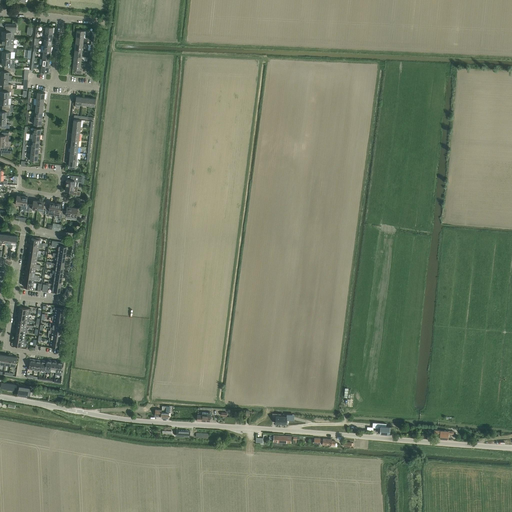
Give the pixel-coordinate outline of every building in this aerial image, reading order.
[(3,31),(2,38),(8,38),(11,38),(14,38),(15,32),(17,32),(17,29),(17,27),(17,24),(13,24),(12,29),(7,28),(6,32),(6,31),(3,31)] [(2,38),(2,44),(6,44),(6,48),(14,48),(14,45),(14,38),(11,38),(8,38),(2,38)] [(2,51),(2,58),(11,58),(12,52),(14,52),(14,48),(6,48),(5,51),(4,51),(2,51)] [(2,58),(2,64),(5,64),(5,68),(10,68),(11,68),(13,68),(15,68),(15,66),(15,65),(15,58),(11,58),(2,58)] [(74,62),(73,69),(77,69),(77,72),(78,73),(81,73),(81,72),(82,69),(81,69),(81,63),(74,62)] [(0,71),(0,78),(9,78),(13,78),(13,76),(9,76),(10,72),(12,72),(12,71),(13,71),(14,71),(15,71),(15,69),(14,69),(15,68),(13,68),(11,68),(10,68),(5,68),(4,71),(3,71),(0,71)] [(0,78),(0,79),(0,84),(4,84),(4,88),(12,88),(12,84),(9,84),(9,82),(9,81),(13,81),(13,78),(9,78),(0,78)] [(0,91),(0,98),(7,98),(9,98),(11,98),(12,98),(12,96),(11,96),(9,96),(10,92),(11,92),(12,88),(4,88),(3,91),(0,91)] [(89,106),(90,98),(77,97),(76,104),(89,106)] [(0,98),(0,104),(3,104),(2,108),(10,108),(10,104),(9,104),(9,98),(7,98),(0,98)] [(0,110),(0,117),(7,118),(7,116),(9,116),(9,112),(10,112),(10,108),(2,108),(2,111),(0,110)] [(0,117),(0,124),(2,124),(2,128),(9,128),(9,124),(7,124),(7,118),(0,117)] [(0,140),(9,141),(9,136),(9,135),(9,133),(2,132),(1,135),(0,135),(0,140)] [(9,142),(9,141),(0,140),(0,146),(1,147),(1,150),(8,151),(9,145),(9,143),(9,142)] [(69,165),(69,167),(70,167),(74,168),(74,166),(77,166),(77,163),(79,163),(79,159),(77,159),(75,159),(70,158),(70,159),(69,165)] [(67,179),(66,185),(71,186),(75,186),(78,187),(79,183),(83,183),(83,177),(76,176),(71,175),(71,180),(70,180),(67,179)] [(66,185),(65,191),(70,191),(70,194),(77,195),(80,196),(81,191),(78,191),(78,187),(75,186),(71,186),(66,185)] [(11,202),(10,206),(12,207),(16,207),(16,206),(16,204),(17,204),(21,205),(23,196),(17,195),(16,201),(13,201),(13,203),(11,202)] [(21,206),(21,209),(26,210),(26,211),(29,212),(30,205),(27,204),(28,197),(23,196),(21,205),(21,206)] [(30,205),(29,212),(32,212),(33,209),(38,210),(39,201),(34,200),(33,205),(30,205)] [(39,201),(38,210),(40,210),(40,211),(42,213),(42,214),(43,214),(46,214),(47,206),(44,206),(45,202),(39,201)] [(47,206),(46,214),(54,215),(56,204),(56,203),(51,203),(50,206),(47,206)] [(56,204),(54,215),(55,215),(58,216),(60,217),(59,218),(62,219),(62,218),(63,211),(61,211),(62,204),(56,203),(56,204)] [(63,211),(62,218),(63,218),(71,219),(73,207),(72,207),(67,206),(67,212),(64,211),(63,211)] [(73,207),(71,219),(80,220),(81,213),(80,213),(80,212),(79,212),(78,211),(78,208),(73,207)] [(50,240),(50,244),(52,244),(52,245),(52,246),(59,247),(59,248),(59,250),(58,250),(67,252),(67,251),(67,246),(65,246),(66,243),(60,242),(59,242),(53,241),(50,240)] [(25,281),(24,287),(27,287),(26,289),(34,290),(35,288),(33,288),(34,283),(25,281)] [(44,284),(43,292),(48,292),(49,287),(53,288),(52,291),(52,293),(58,294),(58,292),(60,292),(61,287),(53,286),(49,285),(46,285),(45,285),(44,284)] [(1,383),(1,389),(14,391),(15,389),(15,386),(15,385),(6,383),(1,383)] [(20,386),(18,395),(27,397),(28,392),(31,392),(32,388),(29,387),(20,386)] [(155,413),(155,416),(157,417),(161,417),(162,417),(162,418),(168,418),(169,416),(169,414),(169,412),(164,412),(162,412),(162,410),(161,410),(156,409),(155,413)] [(198,415),(197,421),(210,422),(210,418),(212,419),(212,416),(212,415),(211,415),(211,413),(203,413),(202,413),(198,413),(198,414),(198,415)] [(273,415),(272,420),(276,420),(276,421),(276,423),(276,424),(287,425),(287,424),(287,421),(287,416),(281,416),(281,415),(281,414),(275,414),(273,414),(273,415)] [(378,423),(378,427),(379,427),(378,431),(380,431),(380,433),(380,434),(389,435),(389,434),(391,434),(392,433),(392,431),(392,430),(390,430),(390,427),(388,427),(386,427),(387,424),(381,423),(378,423)] [(453,435),(454,431),(449,431),(434,430),(434,435),(440,435),(440,439),(448,439),(448,435),(453,435)] [(323,440),(320,440),(320,439),(314,438),(314,443),(320,444),(320,443),(323,444),(331,445),(331,446),(337,447),(337,443),(335,443),(336,441),(332,441),(332,439),(323,439),(323,440)]
